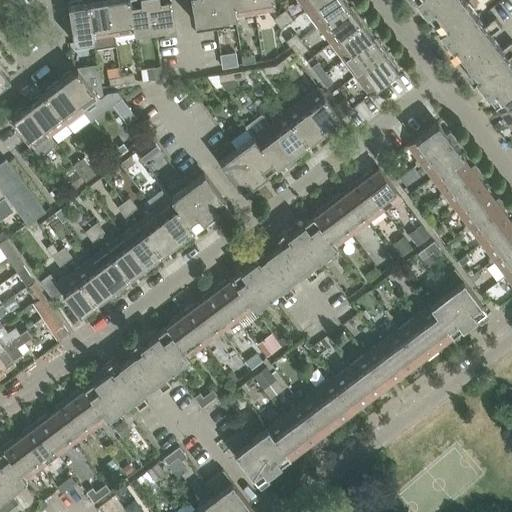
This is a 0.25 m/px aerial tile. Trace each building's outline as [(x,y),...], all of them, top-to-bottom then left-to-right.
[(95,39),(89,0),(83,1),(82,0),(77,0),(68,2),(74,42),(93,39),(95,39)] [(113,36),(116,35),(109,0),(89,0),(95,39),(93,39),(94,48),(114,45),(113,36)] [(136,32),(130,0),(109,0),(116,35),(136,32)] [(130,0),(136,32),(175,26),(171,0),(130,0)] [(234,16),(231,0),(189,0),(193,22),(234,16)] [(231,0),(234,16),(255,13),(252,0),(231,0)] [(252,0),(255,13),(276,10),(274,0),(252,0)] [(297,0),(305,10),(318,0),(297,0)] [(317,27),(347,4),(344,0),(318,0),(305,10),(317,27)] [(436,23),(467,0),(466,0),(411,0),(423,15),(428,12),(436,23)] [(501,26),(494,17),(485,24),(467,0),(436,23),(444,34),(439,37),(458,61),(464,56),(463,55),(492,33),(501,26)] [(329,42),(361,18),(352,7),(351,8),(347,4),(317,27),(329,42)] [(279,14),(287,24),(293,20),(285,9),(279,14)] [(280,29),(287,24),(279,14),(273,19),(280,29)] [(341,59),(372,36),(368,31),(370,30),(361,18),(329,42),(341,59)] [(300,40),(299,39),(306,34),(302,28),(285,41),(290,47),(294,44),(300,40)] [(492,33),(463,55),(464,56),(473,68),(474,69),(503,48),(492,33)] [(353,75),(385,51),(377,40),(375,41),(372,36),(341,59),(353,75)] [(300,40),(294,44),(301,54),(307,49),(300,40)] [(479,90),(511,66),(511,59),(510,57),(511,54),(511,40),(511,41),(503,48),(474,69),(473,68),(466,73),(479,90)] [(385,51),(353,75),(366,92),(396,69),(392,64),(394,63),(385,51)] [(218,55),(220,69),(236,66),(234,53),(218,55)] [(241,56),(242,64),(255,62),(254,54),(241,56)] [(275,65),(278,73),(289,64),(284,58),(275,65)] [(0,84),(9,78),(5,73),(7,71),(0,61),(0,84)] [(318,76),(324,72),(317,62),(311,67),(318,76)] [(100,98),(102,96),(97,63),(77,67),(100,98)] [(160,75),(158,63),(144,65),(145,77),(160,75)] [(264,75),(278,73),(275,65),(263,67),(264,75)] [(123,76),(121,76),(119,66),(106,68),(108,78),(110,78),(111,85),(124,83),(123,76)] [(497,104),(511,92),(511,66),(479,90),(484,97),(489,93),(497,104)] [(106,93),(102,96),(100,98),(77,67),(72,71),(70,69),(59,78),(83,111),(93,103),(97,108),(105,109),(121,97),(116,91),(106,93)] [(235,79),(244,78),(243,70),(231,72),(232,80),(235,79)] [(220,82),(232,80),(231,72),(218,74),(220,82)] [(324,72),(318,76),(326,87),(332,82),(324,72)] [(123,76),(124,83),(135,82),(134,74),(123,76)] [(66,123),(83,111),(59,78),(47,87),(48,89),(43,92),(66,123)] [(232,80),(220,82),(226,89),(235,88),(239,85),(235,79),(232,80)] [(300,99),(324,131),(336,123),(334,121),(340,117),(316,87),(300,99)] [(50,135),(66,123),(43,92),(39,96),(37,94),(26,103),(50,135)] [(510,121),(511,119),(511,92),(497,104),(505,115),(501,119),(505,124),(510,121)] [(345,113),(351,108),(344,98),(338,103),(345,113)] [(313,140),(324,131),(300,99),(284,111),(307,141),(311,138),(313,140)] [(50,136),(50,135),(26,103),(14,112),(16,113),(10,117),(33,147),(33,148),(37,153),(42,154),(56,143),(50,136)] [(302,146),(307,141),(284,111),(268,123),(292,156),(303,147),(302,146)] [(268,123),(267,124),(260,115),(245,126),(252,135),(275,166),(279,163),(280,164),(292,156),(268,123)] [(449,140),(448,139),(436,122),(406,145),(419,162),(449,140)] [(275,166),(252,135),(245,126),(228,139),(235,148),(219,161),(240,189),(238,190),(243,197),(267,179),(263,174),(275,166)] [(431,178),(461,156),(452,144),(457,141),(453,136),(448,139),(449,140),(419,162),(431,178)] [(148,167),(164,155),(151,138),(136,150),(148,167)] [(113,151),(117,157),(128,149),(123,143),(113,151)] [(107,164),(117,157),(113,151),(103,158),(107,164)] [(130,155),(119,163),(124,169),(135,161),(130,155)] [(443,194),(478,169),(473,163),(469,166),(461,156),(431,178),(443,194)] [(95,174),(90,168),(82,157),(72,165),(80,175),(85,181),(95,174)] [(0,195),(3,193),(15,209),(26,224),(33,219),(45,211),(10,165),(7,161),(5,159),(0,162),(0,195)] [(359,177),(383,209),(399,197),(376,167),(371,171),(370,169),(359,177)] [(454,210),(485,188),(477,177),(481,174),(478,169),(443,194),(454,210)] [(170,197),(193,228),(204,220),(208,224),(232,205),(227,199),(225,201),(203,172),(170,197)] [(75,188),(85,181),(80,175),(70,182),(75,188)] [(367,221),(383,209),(359,177),(347,186),(348,188),(343,191),(367,221)] [(193,228),(170,197),(163,187),(147,199),(178,242),(190,233),(189,231),(193,228)] [(466,226),(501,200),(498,196),(493,199),(485,188),(454,210),(466,226)] [(350,234),(367,221),(343,191),(339,195),(337,193),(325,202),(350,234)] [(4,197),(0,199),(0,218),(12,210),(4,197)] [(129,197),(123,202),(131,212),(137,207),(129,197)] [(167,250),(178,242),(147,199),(137,207),(131,212),(134,216),(161,252),(165,248),(167,250)] [(479,243),(510,221),(502,210),(506,207),(501,200),(466,226),(479,243)] [(124,217),(131,212),(123,202),(117,206),(124,217)] [(334,246),(350,234),(325,202),(314,211),(316,212),(311,216),(334,246)] [(156,255),(161,252),(134,216),(118,228),(122,234),(146,266),(158,258),(156,255)] [(317,259),(334,246),(311,216),(300,224),(297,220),(292,224),(317,259)] [(492,260),(511,245),(511,223),(510,221),(479,243),(492,260)] [(91,226),(98,236),(104,231),(96,222),(91,226)] [(411,233),(418,243),(420,245),(432,235),(423,223),(420,226),(411,233)] [(309,265),(317,259),(292,224),(274,237),(278,244),(280,243),(301,271),(308,281),(317,274),(309,265)] [(92,241),(98,236),(91,226),(84,231),(92,241)] [(134,274),(146,266),(122,234),(105,246),(128,277),(133,273),(134,274)] [(414,248),(413,247),(405,235),(395,243),(404,254),(405,255),(414,248)] [(0,247),(6,257),(14,251),(5,238),(0,241),(0,247)] [(434,256),(441,251),(433,241),(413,256),(418,262),(431,252),(434,256)] [(65,261),(58,251),(52,243),(46,247),(52,255),(52,256),(59,266),(65,261)] [(280,243),(265,254),(286,282),(301,271),(280,243)] [(504,276),(511,270),(511,245),(492,260),(504,276)] [(58,251),(65,261),(71,256),(64,246),(58,251)] [(124,280),(128,277),(105,246),(89,258),(113,291),(125,282),(124,280)] [(285,299),(294,292),(286,282),(265,254),(266,253),(262,247),(238,265),(241,269),(231,277),(253,307),(278,289),(285,299)] [(16,271),(23,266),(14,251),(6,257),(16,271)] [(102,299),(113,291),(89,258),(73,271),(96,301),(101,298),(102,299)] [(25,285),(32,280),(23,266),(16,271),(25,285)] [(430,304),(453,334),(461,329),(464,333),(489,313),(485,307),(483,308),(453,268),(435,281),(444,293),(430,304)] [(91,304),(96,301),(73,271),(57,283),(50,273),(39,281),(53,299),(62,291),(80,315),(92,306),(91,304)] [(476,273),(470,277),(476,286),(483,281),(476,273)] [(238,319),(253,307),(231,277),(225,281),(224,279),(214,287),(238,319)] [(42,294),(33,281),(32,280),(25,285),(34,300),(42,294)] [(221,331),(238,319),(214,287),(201,296),(202,298),(199,301),(221,331)] [(41,317),(52,309),(42,294),(34,300),(35,300),(32,303),(41,317)] [(205,344),(221,331),(199,301),(193,305),(191,303),(180,312),(205,344)] [(447,339),(453,334),(430,304),(413,316),(438,348),(448,340),(447,339)] [(52,309),(41,317),(51,331),(62,324),(52,309)] [(189,356),(205,344),(180,312),(168,321),(170,322),(165,325),(189,356)] [(425,358),(438,348),(413,316),(398,328),(421,358),(424,356),(425,358)] [(0,346),(19,333),(14,326),(7,331),(2,324),(0,325),(0,346)] [(163,375),(189,356),(165,325),(154,334),(151,330),(127,348),(132,354),(133,354),(154,381),(161,392),(171,385),(163,375)] [(415,363),(421,358),(398,328),(381,340),(406,372),(416,365),(415,363)] [(19,333),(0,346),(0,367),(21,352),(16,346),(30,336),(25,329),(19,333)] [(272,333),(258,344),(267,356),(281,346),(277,340),(272,333)] [(284,335),(277,340),(281,346),(288,341),(284,335)] [(393,382),(406,372),(381,340),(364,353),(388,383),(391,380),(393,382)] [(311,348),(314,353),(320,349),(316,344),(311,348)] [(382,387),(388,383),(364,353),(349,365),(373,397),(384,389),(382,387)] [(132,354),(119,364),(140,392),(154,381),(133,354),(132,354)] [(119,364),(120,363),(115,357),(91,375),(95,379),(85,387),(107,417),(131,399),(138,409),(147,402),(140,392),(119,364)] [(360,407),(373,397),(349,365),(333,377),(356,407),(359,405),(360,407)] [(254,376),(270,398),(283,389),(266,366),(254,376)] [(233,382),(237,379),(231,371),(227,374),(233,382)] [(350,412),(356,407),(333,377),(316,389),(341,421),(351,414),(350,412)] [(91,430),(107,417),(85,387),(79,391),(77,389),(66,398),(91,430)] [(199,392),(193,397),(201,408),(217,395),(212,389),(202,396),(199,392)] [(328,431),(341,421),(316,389),(299,402),(322,432),(326,429),(328,431)] [(75,442),(91,430),(66,398),(55,406),(56,408),(52,411),(75,442)] [(317,436),(322,432),(299,402),(283,414),(307,446),(319,438),(317,436)] [(58,454),(75,442),(52,411),(46,416),(45,414),(34,422),(58,454)] [(295,455),(307,446),(283,414),(267,426),(290,457),(293,454),(295,455)] [(114,427),(122,437),(131,430),(124,420),(114,427)] [(42,466),(58,454),(34,422),(22,431),(23,433),(20,435),(42,466)] [(280,464),(290,457),(267,426),(250,439),(242,427),(224,440),(254,480),(253,482),(258,488),(284,468),(280,464)] [(26,478),(42,466),(20,435),(14,440),(12,438),(3,445),(26,478)] [(9,491),(26,478),(3,445),(0,447),(1,449),(0,450),(0,511),(5,511),(18,502),(9,491)] [(162,458),(167,464),(177,457),(180,461),(186,457),(178,446),(162,458)] [(112,459),(106,464),(112,472),(119,467),(112,459)] [(127,475),(134,470),(129,463),(122,468),(127,475)] [(165,473),(157,463),(147,470),(154,481),(165,473)] [(257,511),(254,508),(253,510),(222,469),(205,482),(214,494),(198,505),(203,511),(257,511)] [(147,470),(136,478),(144,489),(154,481),(147,470)] [(92,487),(86,492),(93,502),(110,490),(105,484),(95,491),(92,487)]
